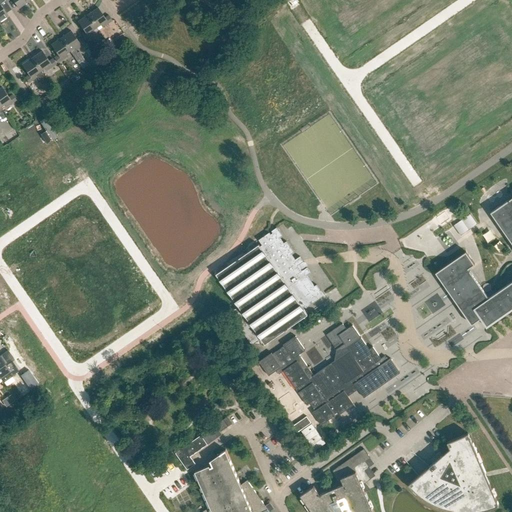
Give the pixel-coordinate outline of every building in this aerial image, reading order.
[(12,0),(18,8),(28,1),(27,0),(6,0),(7,1),(8,0),(12,0)] [(88,15),(96,28),(100,25),(102,28),(112,21),(108,15),(105,18),(98,8),(88,15)] [(81,35),(84,40),(94,33),(93,30),(96,28),(88,15),(77,22),(85,32),(81,35)] [(61,38),(70,51),(73,48),(75,51),(85,44),(82,39),(78,41),(71,31),(61,38)] [(54,58),(58,63),(68,56),(66,53),(70,51),(61,38),(51,45),(58,55),(54,58)] [(32,58),(41,71),(44,68),(46,71),(56,64),(53,59),(49,61),(42,51),(32,58)] [(25,78),(29,83),(39,76),(37,74),(41,71),(32,58),(22,65),(29,75),(25,78)] [(0,88),(0,106),(0,107),(4,105),(6,107),(16,100),(12,95),(9,98),(2,87),(0,88)] [(47,104),(42,97),(37,100),(41,107),(47,104)] [(41,137),(46,144),(57,137),(53,130),(41,137)] [(29,139),(18,146),(30,165),(36,161),(28,149),(33,145),(29,139)] [(46,157),(37,163),(51,183),(65,174),(58,165),(65,160),(55,146),(43,154),(46,157)] [(511,308),(511,197),(509,200),(508,201),(507,201),(491,212),(511,243),(511,281),(489,298),(468,269),(475,264),(466,251),(436,273),(472,325),(481,319),(486,326),(511,308)] [(461,236),(477,224),(470,214),(454,226),(461,236)] [(310,302),(312,301),(313,303),(324,295),(316,285),(314,286),(307,275),(311,272),(307,267),(305,268),(303,265),(303,262),(300,256),(295,260),(291,254),(294,252),(286,241),(284,243),(280,238),(282,236),(276,228),(271,231),(273,233),(271,235),(269,233),(259,240),(262,245),(260,246),(259,244),(216,274),(240,309),(238,310),(237,308),(230,313),(252,346),(259,341),(258,339),(260,337),(265,344),(308,315),(303,307),(305,306),(306,308),(311,304),(310,302)] [(40,259),(23,270),(31,283),(49,271),(40,259)] [(75,345),(94,332),(86,320),(88,318),(84,313),(74,320),(78,325),(66,333),(75,345)] [(329,323),(333,320),(328,313),(325,316),(329,323)] [(352,325),(346,329),(342,324),(326,335),(336,349),(335,350),(336,350),(337,350),(335,361),(327,367),(314,376),(308,367),(299,355),(305,350),(296,336),(283,345),(284,346),(272,354),(271,353),(259,362),(269,376),(277,371),(279,374),(283,371),(307,405),(310,403),(315,410),(312,412),(321,425),(335,415),(334,413),(338,411),(340,414),(354,405),(348,396),(358,389),(364,398),(388,381),(400,372),(390,358),(388,360),(385,355),(381,358),(373,346),(369,349),(361,337),(352,325)] [(0,377),(9,371),(12,376),(19,371),(12,361),(5,366),(0,357),(0,377)] [(35,380),(28,384),(32,390),(38,385),(35,380)] [(3,400),(7,406),(16,400),(12,394),(3,400)] [(293,426),(297,433),(311,423),(307,416),(293,426)] [(204,437),(209,444),(222,434),(221,433),(229,427),(224,420),(216,426),(217,427),(204,437)] [(325,445),(312,425),(302,433),(315,452),(325,445)] [(417,493),(422,497),(427,500),(433,503),(438,506),(444,508),(450,510),(456,511),(462,511),(468,511),(475,511),(481,511),(487,509),(493,507),(499,505),(468,433),(447,442),(450,448),(438,459),(435,455),(431,459),(434,462),(408,484),(413,489),(417,493)] [(201,435),(194,440),(176,453),(187,470),(196,464),(191,457),(208,445),(201,435)] [(300,495),(312,511),(373,511),(362,485),(371,479),(365,471),(370,467),(366,462),(370,458),(364,449),(333,471),(339,486),(320,494),(314,486),(300,495)] [(212,464),(195,472),(210,507),(202,511),(264,511),(267,510),(268,511),(269,511),(255,492),(247,480),(241,485),(226,450),(210,461),(212,464)]
